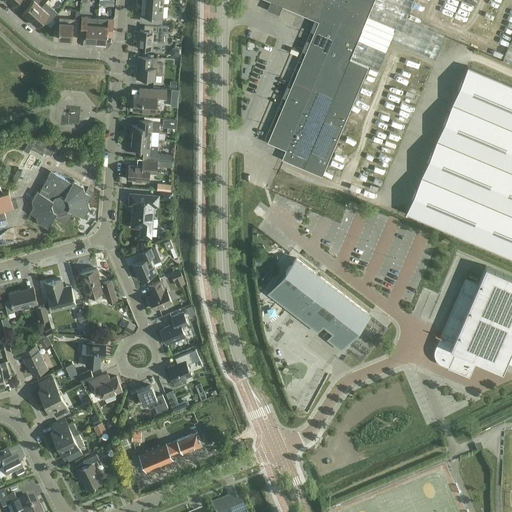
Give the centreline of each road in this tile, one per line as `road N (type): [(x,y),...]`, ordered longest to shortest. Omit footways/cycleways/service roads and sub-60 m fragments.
road 1 (tertiary): [(277,450),(226,314),(219,239),(222,0)]
road 2 (unknown): [(248,135),(236,145),(306,181),(338,186),(354,172),(401,60),(511,88)]
road 3 (residential): [(409,355),(407,319),(268,216)]
road 4 (residential): [(106,234),(118,55)]
road 5 (residential): [(277,450),(307,434),(347,380),(409,355)]
road 6 (residential): [(124,511),(277,450)]
road 7 (residential): [(118,55),(47,47),(0,9)]
road 8 (residential): [(0,414),(25,435),(65,511)]
